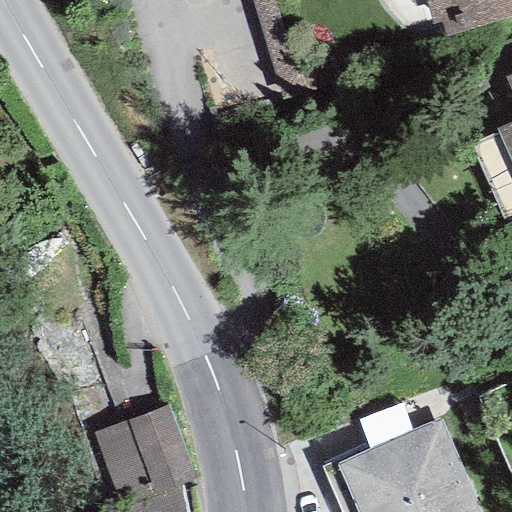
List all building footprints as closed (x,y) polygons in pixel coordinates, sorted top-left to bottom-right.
[(298,89),(271,0),(250,0),(280,95),(298,89)] [(511,0),(425,0),(434,24),(444,21),(449,37),(511,15),(511,0)] [(511,74),(503,79),(511,100),(511,121),(496,129),(511,165),(511,74)] [(168,407),(92,433),(122,510),(115,511),(186,511),(180,486),(193,479),(168,407)] [(480,511),(439,418),(320,471),(337,511),(480,511)]
